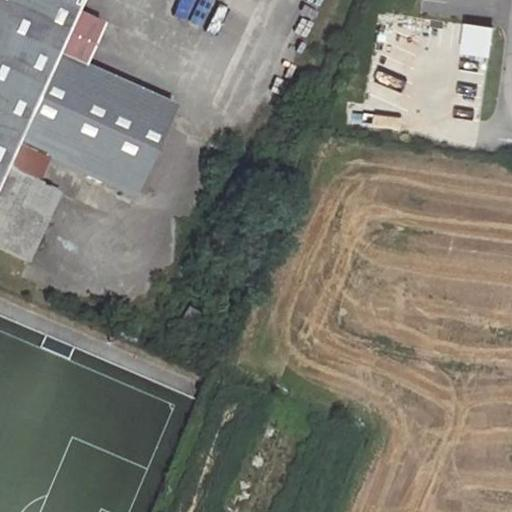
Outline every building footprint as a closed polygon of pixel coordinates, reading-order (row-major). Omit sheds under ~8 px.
[(0,0),(0,195),(49,217),(60,192),(27,178),(4,168),(67,26),(78,0),(0,0)] [(487,55),(490,24),(462,21),(459,52),(487,55)] [(132,197),(175,102),(81,59),(90,38),(67,26),(4,168),(27,178),(37,155),(132,197)] [(0,245),(31,260),(49,217),(0,195),(0,245)] [(197,330),(205,316),(190,308),(182,322),(197,330)] [(328,511),(357,425),(209,377),(164,511),(328,511)]
